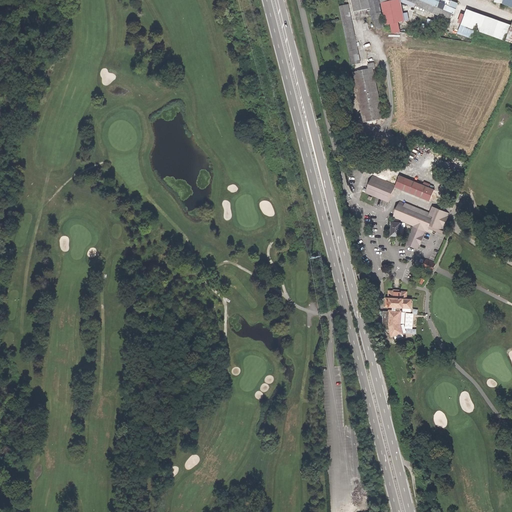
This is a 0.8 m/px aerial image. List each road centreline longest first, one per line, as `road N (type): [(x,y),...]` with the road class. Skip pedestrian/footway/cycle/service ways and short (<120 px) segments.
road 1 (primary): [(267,0),(397,511)]
road 2 (primary): [(410,511),(281,0)]
road 3 (unclassified): [(299,0),(358,206)]
